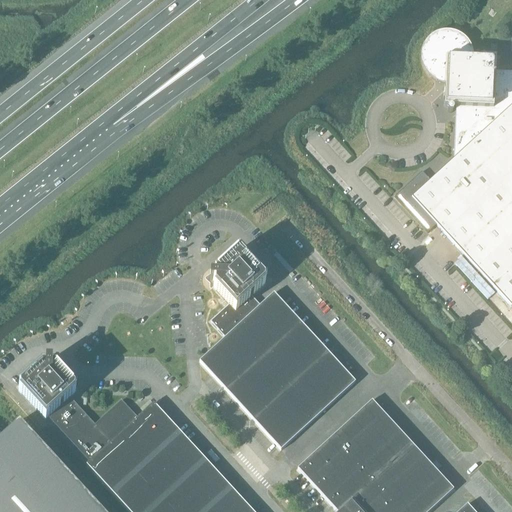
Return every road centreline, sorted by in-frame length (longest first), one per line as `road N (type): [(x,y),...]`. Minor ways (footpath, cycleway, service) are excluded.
road 1 (unclassified): [(493,511),(240,240)]
road 2 (motorway): [(86,138),(157,101),(299,0)]
road 3 (motorway): [(190,0),(0,151)]
road 4 (motorway): [(86,138),(259,0)]
road 5 (motorway): [(145,0),(0,116)]
road 6 (unclassified): [(312,511),(196,387)]
road 7 (unclassified): [(182,283),(151,307),(110,298),(86,336),(66,350)]
road 8 (unclassified): [(174,406),(274,511)]
road 9 (unclassified): [(66,350),(64,363),(75,369),(149,376),(174,406)]
